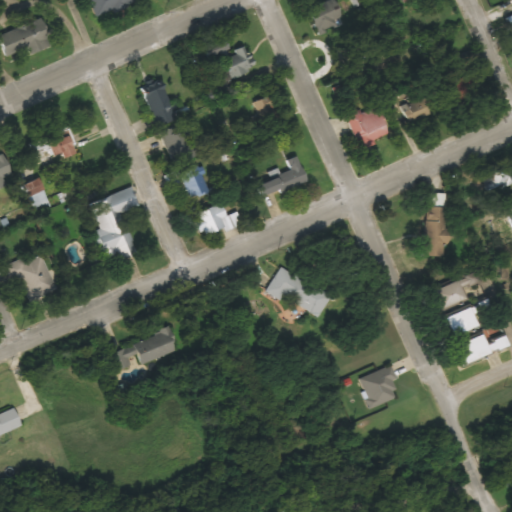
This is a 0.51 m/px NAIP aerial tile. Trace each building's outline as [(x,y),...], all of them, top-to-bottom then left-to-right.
[(88,0),(94,16),(139,0),(88,0)] [(338,3),(310,3),(310,28),(338,28),(338,3)] [(49,47),(41,21),(0,33),(0,41),(6,60),(49,47)] [(253,69),(244,48),(220,58),(229,79),(253,69)] [(447,76),(451,99),(479,94),(475,71),(447,76)] [(176,118),(161,85),(142,94),(156,127),(176,118)] [(252,103),(265,134),(280,127),(267,96),(252,103)] [(401,107),(409,125),(431,114),(424,97),(401,107)] [(358,149),(391,137),(379,104),(346,116),(358,149)] [(159,136),(177,166),(197,154),(179,123),(159,136)] [(50,158),(73,155),(69,131),(46,134),(50,158)] [(0,187),(6,184),(3,177),(12,173),(3,153),(0,154),(0,187)] [(286,160),(290,172),(257,184),(262,198),(305,182),(296,156),(286,160)] [(478,170),(487,192),(511,182),(511,173),(506,159),(478,170)] [(178,175),(190,200),(209,191),(197,166),(178,175)] [(36,211),(49,206),(39,184),(27,189),(36,211)] [(445,194),(426,194),(425,254),(445,254),(445,194)] [(195,214),(205,237),(230,226),(220,203),(195,214)] [(136,254),(124,221),(94,232),(104,257),(118,252),(120,260),(136,254)] [(26,300),(53,291),(41,254),(5,266),(10,282),(19,279),(26,300)] [(266,291),(317,317),(329,294),(278,268),(266,291)] [(467,300),(463,289),(479,282),(476,274),(433,290),(441,310),(467,300)] [(454,337),(479,326),(471,307),(445,318),(454,337)] [(175,352),(169,332),(107,351),(113,371),(139,363),(175,352)] [(463,365),(490,357),(484,336),(457,344),(463,365)] [(0,435),(20,428),(12,407),(0,411),(0,435)]
